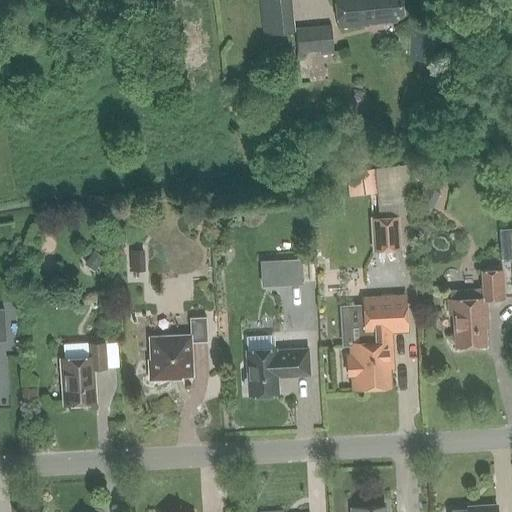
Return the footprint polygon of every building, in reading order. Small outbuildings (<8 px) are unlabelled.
[(267,0),(270,32),(299,30),(296,0),(267,0)] [(396,15),(402,15),(400,0),(335,0),(338,29),(370,26),(370,25),(396,22),(396,15)] [(333,56),(331,29),(294,32),(296,54),(320,52),(320,57),(333,56)] [(405,166),(384,164),(380,209),(401,210),(402,204),(388,203),(388,197),(403,199),(405,166)] [(346,173),(350,197),(378,193),(375,169),(346,173)] [(400,217),(374,219),(376,251),(402,249),(400,217)] [(511,262),(511,231),(511,230),(499,231),(501,263),(511,262)] [(93,251),(87,261),(97,268),(104,258),(93,251)] [(145,272),(144,251),(130,251),(130,272),(145,272)] [(301,259),(259,261),(261,287),(303,285),(301,259)] [(454,315),(456,348),(487,346),(486,329),(489,329),(487,301),(505,300),(503,271),(482,272),(483,290),(451,292),(452,300),(448,300),(449,315),(454,315)] [(390,359),(393,359),(392,333),(407,332),(405,297),(364,299),(366,334),(372,334),(372,343),(350,344),(351,356),(347,356),(349,390),(391,388),(390,359)] [(193,377),(191,343),(208,343),(207,318),(190,319),(191,336),(150,338),(151,361),(148,361),(149,382),(170,381),(170,378),(193,377)] [(94,369),(107,369),(105,344),(89,345),(90,358),(60,359),(63,406),(96,404),(94,369)] [(249,395),(279,394),(278,378),(310,376),(309,349),(288,350),(288,352),(276,352),(276,350),(246,351),(248,378),(245,380),(246,390),(249,392),(249,395)]
